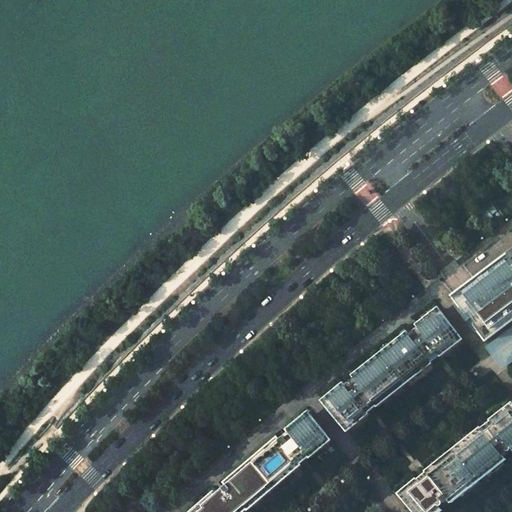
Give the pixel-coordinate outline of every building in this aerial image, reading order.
[(488,198),(469,213),(484,233),(498,222),(492,215),(498,211),(488,198)] [(493,269),(498,276),(511,265),(511,261),(509,257),(493,269)] [(464,301),(459,305),(487,342),(511,322),(511,265),(478,291),(482,297),(475,302),(468,307),(464,301)] [(455,299),(459,305),(464,301),(468,307),(474,302),(475,302),(475,301),(482,297),(478,291),(498,276),(493,269),(466,290),(455,299)] [(336,393),(325,403),(349,431),(360,422),(357,418),(366,410),(367,411),(372,407),(376,404),(378,407),(384,403),(381,398),(390,391),(394,395),(418,376),(414,372),(423,364),(427,369),(433,364),(431,360),(435,357),(439,354),(438,353),(448,345),(452,349),(464,339),(441,310),(429,320),(431,323),(421,330),(419,327),(410,334),(403,339),(406,343),(397,350),(394,347),(371,365),(373,368),(364,376),(361,373),(354,378),(346,385),(348,388),(339,396),(336,393)] [(511,328),(486,347),(503,369),(511,362),(511,328)] [(511,403),(501,412),(504,416),(494,424),(493,423),(489,426),(483,430),(481,428),(475,432),(478,436),(469,444),(465,440),(441,459),(445,463),(435,471),(432,466),(426,471),(428,474),(419,482),(420,483),(410,491),(407,486),(399,493),(408,504),(414,511),(434,511),(440,508),(439,507),(448,500),(449,500),(452,498),(455,496),(453,493),(463,486),(465,488),(488,469),(486,466),(496,458),(498,461),(503,458),(504,457),(511,449),(511,447),(511,446),(511,445),(511,403)] [(237,511),(241,509),(245,505),(248,507),(250,505),(253,503),(251,501),(261,493),(262,495),(285,475),(284,473),(294,465),(295,467),(299,464),(300,463),(300,462),(298,460),(302,456),(307,453),(309,455),(311,454),(324,443),(326,445),(332,440),(311,414),(310,415),(291,430),(290,432),(292,434),(289,436),(287,438),(285,436),(279,441),(254,462),(229,483),(228,484),(224,488),(226,490),(223,492),(221,495),(219,493),(217,494),(196,511),(237,511)]
